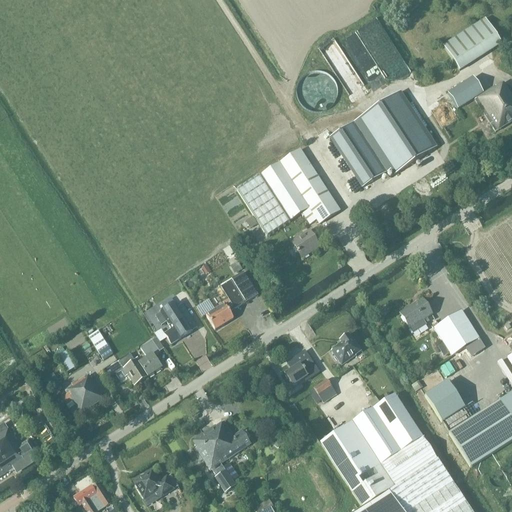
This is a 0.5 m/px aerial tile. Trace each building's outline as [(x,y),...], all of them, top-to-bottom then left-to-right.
[(459,72),(501,45),(485,20),(442,47),(459,72)] [(473,78),(447,95),(458,111),(483,95),(473,78)] [(495,88),(474,101),(495,134),(511,122),(511,99),(503,85),(495,89),(495,88)] [(400,93),(330,138),(363,188),(390,171),(394,176),(436,149),(435,148),(439,146),(435,141),(432,143),(400,93)] [(340,212),(300,151),(259,177),(237,191),(267,237),(289,223),(302,215),(309,226),(316,221),(319,226),(340,212)] [(253,217),(248,221),(252,228),(258,225),(253,217)] [(318,247),(308,231),(291,243),(302,260),(309,255),(307,252),(310,249),(311,251),(318,247)] [(237,262),(231,266),(236,274),(242,270),(237,262)] [(233,311),(258,297),(243,274),(219,289),(229,305),(224,308),(223,306),(205,317),(214,331),(232,321),(228,314),(233,311)] [(195,307),(201,316),(213,308),(208,299),(195,307)] [(410,330),(432,316),(423,301),(413,307),(415,310),(402,318),(410,330)] [(174,305),(173,305),(166,310),(155,317),(161,327),(166,324),(171,331),(164,336),(166,339),(170,346),(178,341),(178,342),(192,333),(191,332),(197,329),(182,306),(176,309),(174,305)] [(452,357),(476,342),(478,340),(461,312),(434,329),(452,357)] [(155,334),(153,335),(156,340),(159,344),(166,339),(164,336),(160,330),(155,334)] [(112,355),(98,331),(88,337),(103,362),(112,355)] [(354,343),(348,335),(339,341),(342,344),(341,345),(339,346),(338,346),(336,347),(337,348),(331,352),(341,366),(361,352),(354,343)] [(156,340),(152,343),(159,354),(164,351),(159,344),(156,340)] [(146,360),(138,365),(147,379),(160,370),(153,358),(159,354),(152,343),(139,351),(146,360)] [(308,381),(318,374),(304,353),(289,362),(294,369),(284,376),(292,388),(306,379),(308,381)] [(65,376),(75,370),(66,354),(56,360),(65,376)] [(434,368),(452,361),(449,356),(432,362),(434,368)] [(170,370),(174,368),(168,359),(164,361),(170,370)] [(134,363),(126,368),(120,372),(125,378),(127,377),(134,387),(145,380),(134,363)] [(52,374),(44,379),(50,391),(59,386),(52,374)] [(61,400),(68,411),(74,420),(103,400),(88,377),(71,388),(72,388),(65,393),(66,396),(60,400),(61,400)] [(322,405),(336,396),(326,381),(312,390),(322,405)] [(442,424),(459,414),(464,410),(465,410),(447,382),(424,397),(442,424)] [(511,394),(499,403),(511,423),(511,394)] [(436,460),(394,396),(319,444),(347,487),(372,471),(376,477),(351,494),(362,510),(388,493),(436,460)] [(511,442),(511,423),(499,403),(448,436),(470,470),(511,442)] [(210,472),(240,453),(250,445),(241,432),(233,437),(223,423),(215,429),(215,428),(192,443),(196,449),(192,452),(195,456),(198,454),(210,472)] [(0,478),(36,455),(28,442),(18,448),(3,425),(0,427),(0,478)] [(469,511),(436,460),(388,493),(400,511),(469,511)] [(238,478),(229,464),(219,471),(228,485),(238,478)] [(151,473),(134,484),(140,492),(139,492),(144,500),(157,491),(161,497),(173,490),(166,479),(158,484),(151,473)] [(84,511),(99,511),(111,504),(99,485),(92,489),(90,487),(74,498),(79,507),(81,506),(84,511)] [(400,511),(388,493),(362,510),(357,511),(400,511)] [(270,511),(274,510),(268,500),(253,510),(254,511),(270,511)]
